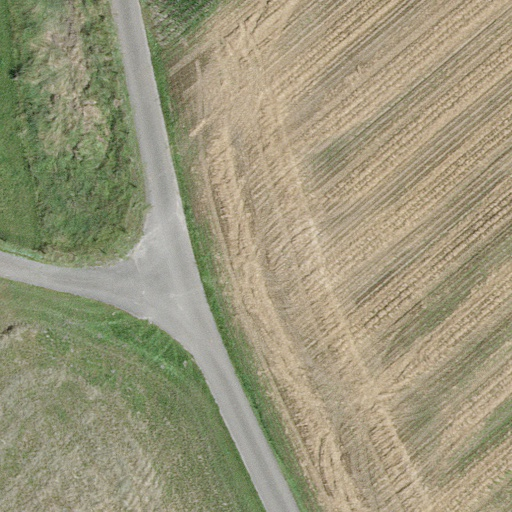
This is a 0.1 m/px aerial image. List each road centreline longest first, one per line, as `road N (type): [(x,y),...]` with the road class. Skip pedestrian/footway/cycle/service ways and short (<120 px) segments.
road 1 (unclassified): [(185,280),(139,0)]
road 2 (unclassified): [(289,511),(185,280)]
road 3 (unclassified): [(0,265),(108,305),(185,280)]
